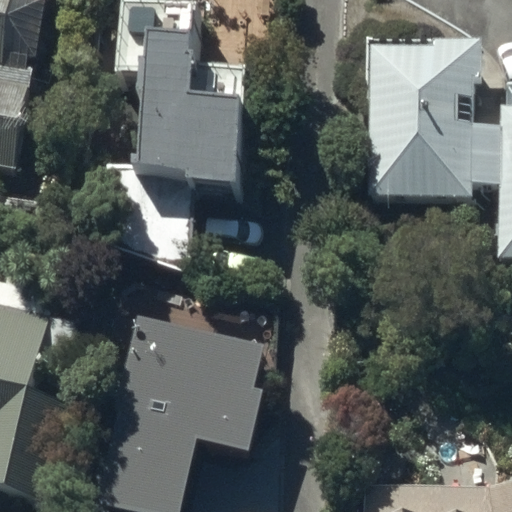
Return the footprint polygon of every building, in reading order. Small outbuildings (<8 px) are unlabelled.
[(0,0),(0,171),(21,175),(37,84),(38,84),(52,0),(0,0)] [(204,23),(127,19),(122,92),(149,92),(149,105),(147,104),(146,122),(151,122),(147,182),(142,182),(141,192),(196,195),(196,202),(245,205),(253,86),(200,86),(204,23)] [(444,47),(371,46),(371,73),(374,73),(374,208),(474,208),(474,194),(502,194),(502,270),(511,270),(511,90),(509,90),(509,120),(505,120),(505,137),(476,137),(476,94),(484,94),(484,56),(444,56),(444,47)] [(0,499),(47,511),(74,412),(38,402),(47,370),(67,376),(80,327),(56,321),(64,291),(4,275),(0,289),(0,499)] [(124,427),(100,511),(189,511),(203,456),(253,469),(278,367),(141,333),(118,426),(124,427)] [(511,495),(364,494),(363,511),(511,511),(511,485),(511,495)]
